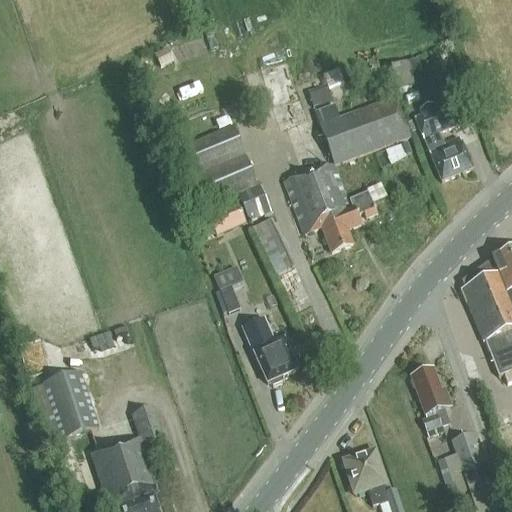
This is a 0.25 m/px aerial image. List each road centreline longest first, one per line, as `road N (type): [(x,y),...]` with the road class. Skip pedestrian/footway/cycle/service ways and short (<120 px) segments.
road 1 (secondary): [(244,511),(421,285),(511,193)]
road 2 (track): [(503,511),(421,285)]
